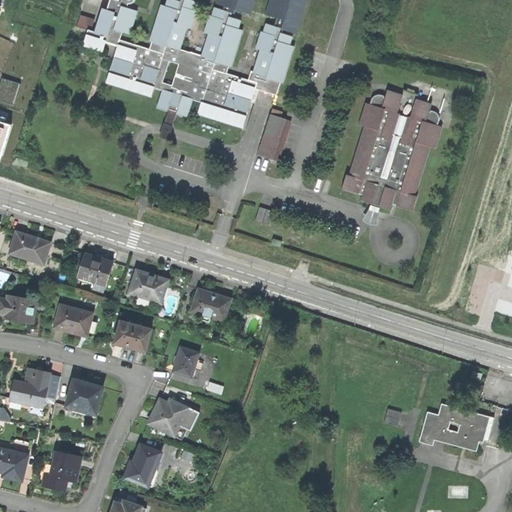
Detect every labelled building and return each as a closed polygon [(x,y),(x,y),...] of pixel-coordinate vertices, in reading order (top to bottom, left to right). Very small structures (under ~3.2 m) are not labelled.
[(200,114),(244,128),(256,88),(277,95),(281,82),(283,82),(295,47),(290,45),(293,36),(282,33),(283,28),(267,24),(264,32),(262,31),(257,48),(261,49),(254,71),(252,70),(249,80),(227,73),(230,64),(232,65),(243,29),(238,28),(241,20),(232,17),(233,13),(216,8),(213,16),(211,15),(206,32),(210,33),(203,56),(180,49),(188,26),(191,27),(196,11),(194,10),(197,2),(192,0),(180,0),(180,1),(175,0),(167,0),(166,7),(161,5),(150,40),(154,42),(151,49),(121,40),(124,32),(131,34),(138,11),(127,7),(129,3),(131,3),(134,2),(135,0),(110,0),(108,10),(103,9),(96,32),(89,30),(84,45),(103,51),(107,42),(119,46),(108,82),(152,97),(155,88),(164,90),(158,108),(169,111),(171,109),(175,110),(179,112),(179,114),(189,118),(195,100),(204,103),(200,114)] [(256,0),(217,0),(217,3),(252,14),(256,0)] [(309,0),(270,0),(267,14),(286,20),(284,29),(299,34),(309,0)] [(78,27),(89,29),(91,18),(80,15),(78,27)] [(391,205),(411,211),(416,197),(414,196),(429,147),(434,148),(440,127),(435,125),(436,124),(438,121),(438,117),(436,113),(432,111),(428,111),(430,104),(415,99),(409,117),(407,117),(401,138),(391,135),(398,115),(396,114),(401,95),(386,91),(384,98),(382,96),(379,95),(375,95),(372,97),(369,105),(364,104),(357,125),(363,127),(359,140),(348,176),(346,175),(341,189),(361,195),(360,200),(371,204),(379,206),(389,210),(391,205)] [(171,141),(179,114),(179,112),(175,110),(171,109),(169,111),(160,138),(171,141)] [(259,156),(275,160),(287,119),(272,114),(259,156)] [(377,213),(379,206),(371,204),(369,210),(377,213)] [(273,212),(258,207),(254,222),(268,227),(273,212)] [(31,265),(43,268),(45,262),(43,261),(48,243),(35,239),(14,232),(8,254),(32,262),(31,265)] [(103,292),(112,263),(102,260),(102,259),(98,257),(94,256),(93,257),(84,254),(77,276),(75,276),(74,279),(93,285),(92,289),(103,292)] [(128,293),(160,304),(167,281),(151,276),(139,272),(135,284),(131,283),(128,293)] [(209,316),(223,321),(229,300),(214,295),(198,290),(191,311),(203,315),(202,319),(207,320),(209,316)] [(6,299),(0,297),(0,313),(3,314),(3,318),(19,321),(33,323),(34,314),(46,316),(51,300),(21,294),(20,298),(7,295),(6,299)] [(71,305),(61,303),(54,328),(77,335),(86,338),(91,314),(69,309),(71,305)] [(128,323),(120,321),(114,344),(122,346),(122,347),(128,349),(135,351),(135,350),(145,352),(151,330),(141,327),(142,325),(129,321),(128,323)] [(178,373),(190,378),(198,353),(179,347),(171,371),(178,373)] [(18,381),(14,381),(10,401),(30,406),(29,410),(41,413),(44,402),(45,402),(46,405),(51,406),(53,404),(54,404),(59,379),(50,377),(50,374),(32,370),(29,384),(25,383),(18,381)] [(76,414),(94,419),(103,388),(87,384),(73,380),(66,407),(77,409),(76,414)] [(207,391),(221,395),(223,387),(209,382),(207,391)] [(148,422),(174,436),(188,408),(170,399),(168,402),(160,398),(155,409),(148,422)] [(439,415),(428,412),(420,440),(432,443),(435,432),(441,434),(439,441),(446,442),(446,441),(448,441),(448,443),(456,445),(457,444),(459,445),(459,446),(463,447),(463,446),(466,446),(466,448),(476,451),(479,440),(483,441),(486,432),(484,432),(486,427),(487,428),(488,424),(487,423),(488,418),(483,416),(483,415),(442,404),(439,415)] [(384,422),(397,426),(401,412),(388,408),(384,422)] [(150,487),(153,485),(158,471),(154,470),(161,452),(141,444),(137,452),(133,462),(131,461),(125,477),(150,487)] [(9,478),(22,481),(28,456),(0,448),(0,471),(3,472),(2,476),(9,478)] [(73,481),(75,482),(81,457),(56,451),(53,466),(43,464),(38,485),(50,488),(64,491),(66,483),(72,485),(73,481)] [(144,511),(146,509),(124,501),(123,505),(116,502),(112,511),(144,511)]
